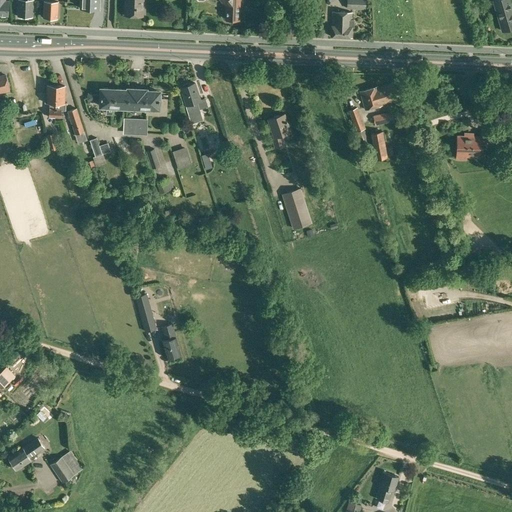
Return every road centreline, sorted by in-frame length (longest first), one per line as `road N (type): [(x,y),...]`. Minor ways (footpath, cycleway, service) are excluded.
road 1 (primary): [(511,61),(0,38)]
road 2 (primary): [(0,53),(511,69)]
road 3 (track): [(511,487),(27,340)]
